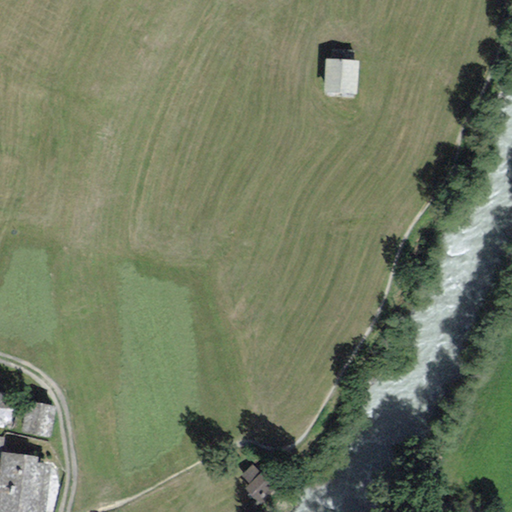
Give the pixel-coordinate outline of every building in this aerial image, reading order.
[(209,0),(206,17),(246,25),(250,0),(209,0)] [(315,79),(312,130),(353,132),(355,80),(315,79)] [(11,395),(0,393),(0,422),(7,423),(11,395)] [(55,408),(29,402),(23,433),(49,438),(55,408)] [(0,511),(44,511),(49,465),(0,460),(0,511)] [(239,511),(278,511),(288,503),(267,481),(237,510),(239,511)]
